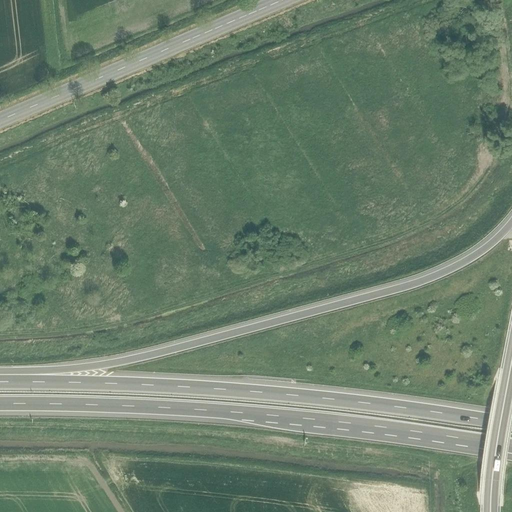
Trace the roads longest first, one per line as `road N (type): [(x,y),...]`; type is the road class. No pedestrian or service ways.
road 1 (motorway): [(0,405),(265,416),(511,447)]
road 2 (motorway): [(511,222),(484,249),(424,280),(35,382)]
road 3 (motorway): [(511,425),(251,392),(35,382)]
road 4 (tertiary): [(0,119),(281,0)]
road 5 (motorway): [(511,361),(490,511)]
